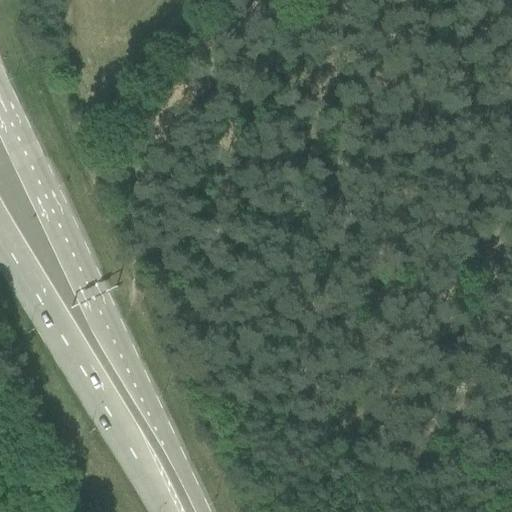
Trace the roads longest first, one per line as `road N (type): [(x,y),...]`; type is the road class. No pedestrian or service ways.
road 1 (primary): [(198,511),(6,120)]
road 2 (primary): [(0,236),(160,511)]
